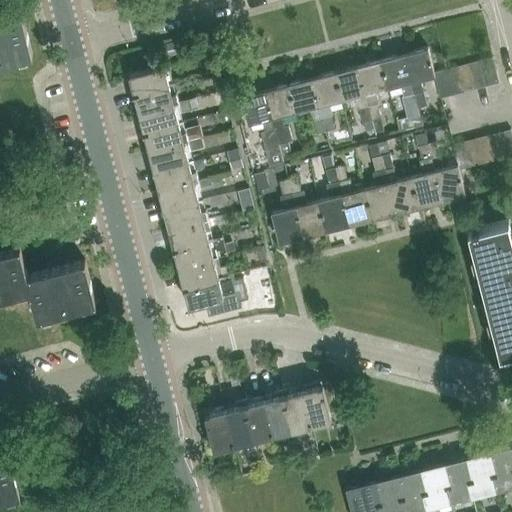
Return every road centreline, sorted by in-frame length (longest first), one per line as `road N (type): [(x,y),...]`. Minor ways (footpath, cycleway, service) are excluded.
road 1 (residential): [(511,394),(275,334),(151,359)]
road 2 (tertiary): [(151,359),(70,42)]
road 3 (residential): [(70,42),(238,0)]
road 4 (tertiary): [(190,511),(151,359)]
road 5 (residential): [(0,399),(151,359)]
